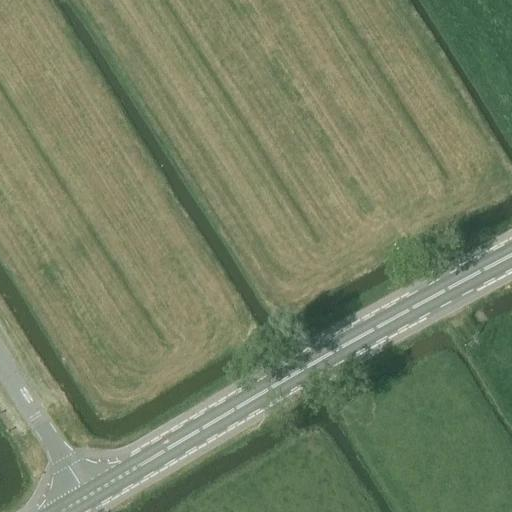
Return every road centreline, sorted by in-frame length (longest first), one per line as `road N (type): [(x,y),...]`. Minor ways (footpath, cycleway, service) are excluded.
road 1 (secondary): [(85,498),(511,257)]
road 2 (unclassified): [(85,498),(0,361)]
